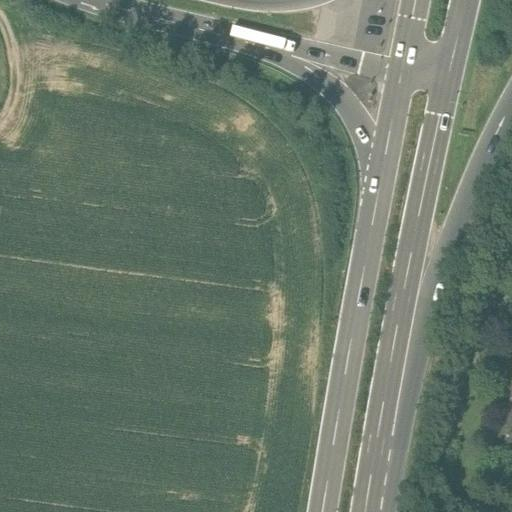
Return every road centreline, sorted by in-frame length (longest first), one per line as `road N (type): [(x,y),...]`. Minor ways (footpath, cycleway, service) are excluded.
road 1 (primary): [(383,169),(322,511)]
road 2 (motorway): [(388,374),(511,97)]
road 3 (primary): [(388,374),(448,82)]
road 4 (motorway): [(98,0),(292,50)]
road 5 (motorway): [(292,50),(331,84),(383,169)]
road 6 (primary): [(364,511),(388,374)]
